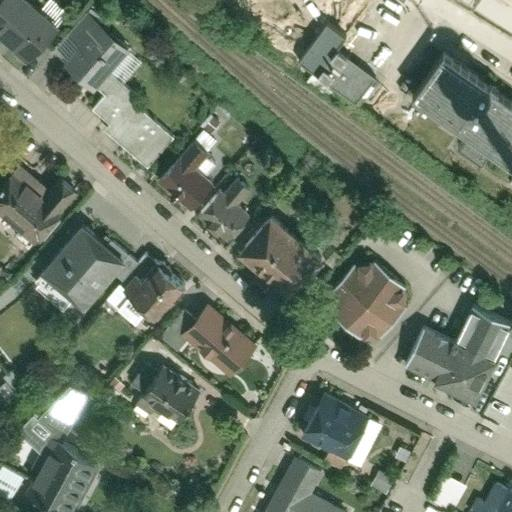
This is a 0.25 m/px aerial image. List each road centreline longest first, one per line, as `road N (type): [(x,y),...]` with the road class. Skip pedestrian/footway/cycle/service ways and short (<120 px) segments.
road 1 (residential): [(312,346),(139,207),(0,75)]
road 2 (residential): [(511,449),(312,346)]
road 3 (residential): [(312,346),(224,511)]
